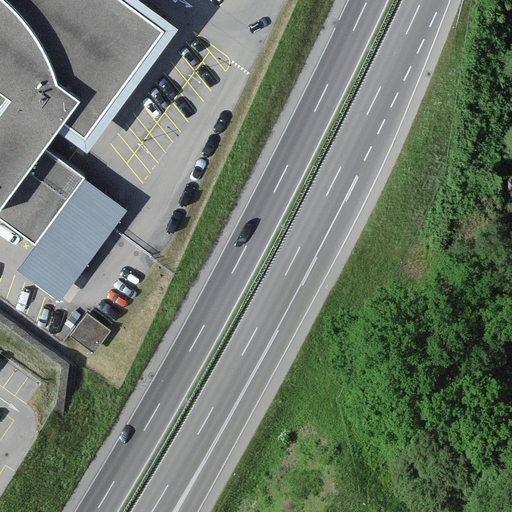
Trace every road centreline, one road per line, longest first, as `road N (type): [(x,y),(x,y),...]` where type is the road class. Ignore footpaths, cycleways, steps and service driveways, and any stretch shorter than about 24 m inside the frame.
road 1 (motorway): [(367,0),(216,304),(95,511)]
road 2 (motorway): [(152,511),(338,172)]
road 3 (motorway): [(185,511),(338,172)]
road 4 (motorway): [(338,172),(422,0)]
